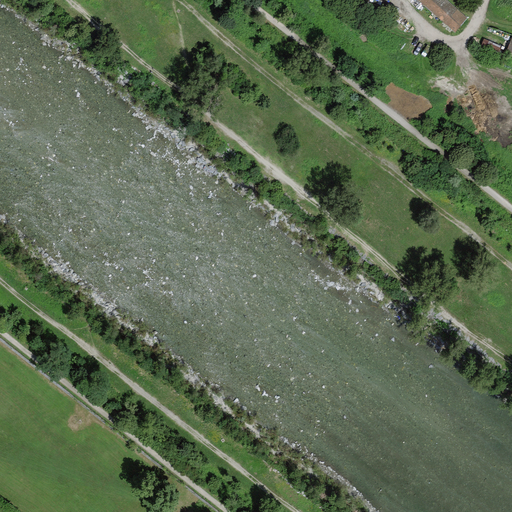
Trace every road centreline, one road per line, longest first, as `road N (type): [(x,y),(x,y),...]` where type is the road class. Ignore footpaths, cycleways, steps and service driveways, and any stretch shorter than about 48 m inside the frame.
road 1 (track): [(511,364),(436,312),(67,0)]
road 2 (track): [(178,0),(511,266)]
road 3 (track): [(245,0),(511,209)]
road 4 (track): [(226,511),(0,332)]
